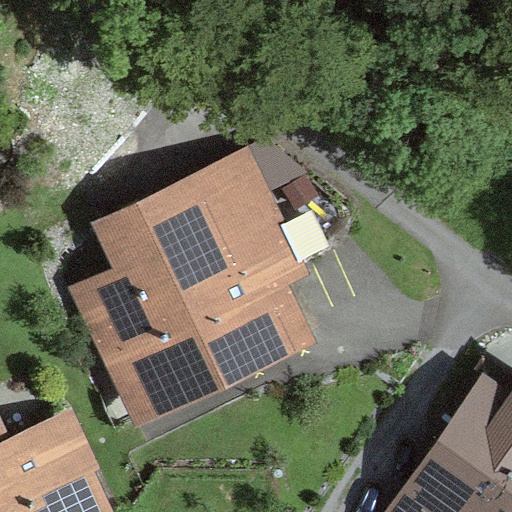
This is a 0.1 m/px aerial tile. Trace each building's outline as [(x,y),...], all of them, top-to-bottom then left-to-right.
[(356,31),(373,0),(350,0),(339,21),(356,31)] [(88,41),(53,84),(116,134),(151,92),(88,41)] [(90,287),(142,395),(288,325),(282,313),(293,308),(276,273),(292,265),(240,159),(105,224),(127,269),(90,287)] [(464,417),(435,457),(511,511),(511,391),(508,397),(473,371),(448,406),(464,417)] [(0,511),(94,511),(103,508),(65,425),(14,447),(0,417),(0,511)] [(511,511),(435,457),(395,511),(511,511)]
